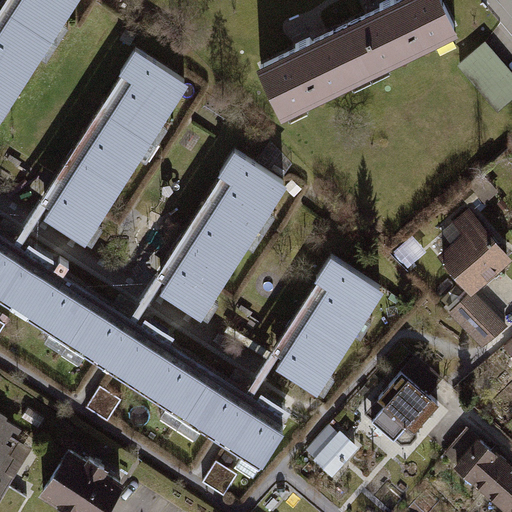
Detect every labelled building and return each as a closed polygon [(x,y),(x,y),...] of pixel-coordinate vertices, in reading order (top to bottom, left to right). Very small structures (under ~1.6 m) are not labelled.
[(18,0),(0,28),(0,110),(70,0),(18,0)] [(258,70),(286,124),(460,34),(442,0),(392,0),(390,1),(300,47),(258,70)] [(511,92),(511,78),(479,41),(452,65),(491,110),(511,92)] [(36,209),(92,243),(192,81),(136,47),(36,209)] [(151,276),(204,311),(289,182),(236,147),(151,276)] [(442,252),(471,286),(507,257),(466,209),(447,225),(458,238),(442,252)] [(0,246),(0,297),(269,469),(294,434),(0,246)] [(268,358),(313,387),(381,285),(336,256),(268,358)] [(481,346),(505,324),(473,290),(449,312),(481,346)] [(415,424),(438,398),(429,390),(442,377),(412,352),(362,411),(401,444),(412,443),(418,434),(415,424)] [(0,496),(34,441),(0,409),(0,496)] [(332,473),(359,443),(340,426),(338,429),(330,422),(307,448),(314,454),(313,456),(332,473)] [(507,511),(511,511),(511,462),(465,422),(439,453),(507,511)] [(72,450),(43,495),(68,511),(111,511),(127,486),(72,450)]
